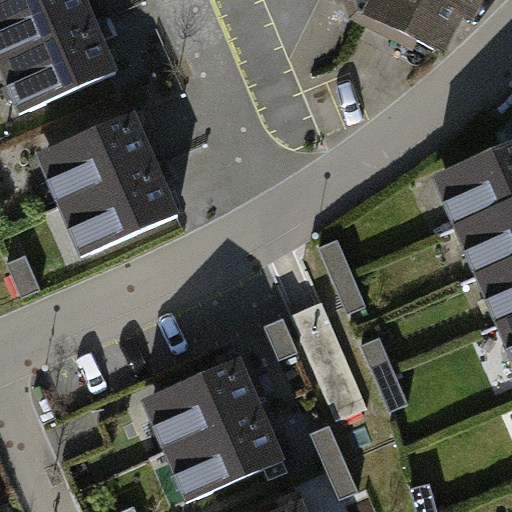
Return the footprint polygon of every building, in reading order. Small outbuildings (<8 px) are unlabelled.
[(84,0),(2,0),(0,1),(0,80),(17,119),(117,75),(84,0)] [(474,22),(484,0),(366,0),(360,14),(443,56),(463,17),(474,22)] [(134,113),(34,156),(80,261),(179,218),(134,113)] [(511,143),(431,178),(511,364),(511,143)] [(368,308),(339,241),(320,250),(349,316),(368,308)] [(41,292),(26,257),(6,265),(21,300),(41,292)] [(283,320),(265,329),(280,362),(298,354),(283,320)] [(409,406),(380,339),(361,347),(390,414),(409,406)] [(240,359),(140,402),(185,505),(285,462),(240,359)] [(359,494),(330,427),(311,435),(340,502),(359,494)] [(437,511),(430,486),(411,491),(416,511),(437,511)] [(305,511),(301,501),(275,511),(305,511)]
